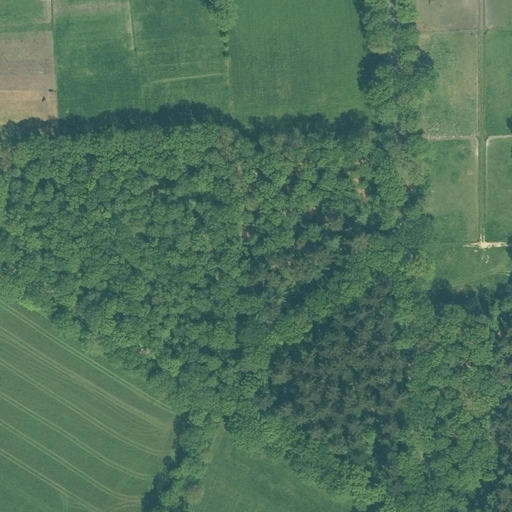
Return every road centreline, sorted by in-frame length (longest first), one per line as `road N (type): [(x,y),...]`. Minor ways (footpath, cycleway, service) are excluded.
road 1 (tertiary): [(424,511),(392,0)]
road 2 (track): [(0,261),(399,511)]
